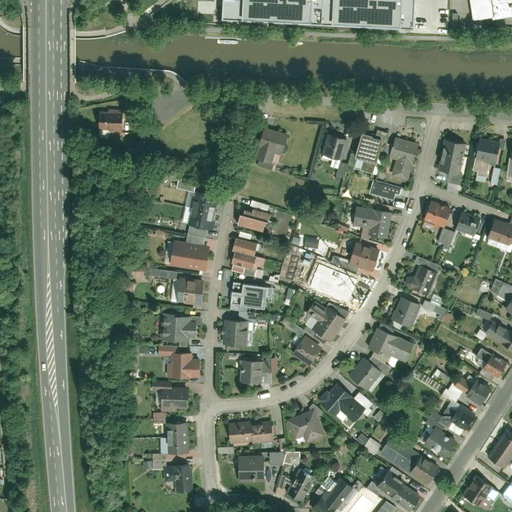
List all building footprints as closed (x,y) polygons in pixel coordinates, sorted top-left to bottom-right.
[(172,0),(149,20),(449,33),(450,0),(172,0)] [(511,13),(511,0),(472,0),(476,17),(496,14),(496,16),(511,13)] [(122,133),(123,112),(98,111),(97,132),(122,133)] [(360,169),(379,174),(390,133),(370,128),(371,125),(364,124),(355,156),(363,159),(360,169)] [(261,128),(254,156),(274,161),(277,152),(284,154),(289,135),(261,128)] [(328,133),(322,154),(342,159),(347,138),(328,133)] [(420,143),(396,136),(390,157),(397,159),(392,175),(406,179),(411,163),(413,164),(420,143)] [(466,142),(444,138),(439,170),(461,173),(466,142)] [(496,162),(500,141),(480,138),(476,159),(496,162)] [(494,166),(491,183),(498,184),(500,167),(494,166)] [(179,178),(177,187),(191,191),(194,182),(179,178)] [(405,207),(410,189),(374,178),(369,196),(405,207)] [(342,189),(341,196),(350,197),(351,190),(342,189)] [(193,193),(187,224),(213,230),(215,224),(220,199),(206,196),(193,193)] [(241,214),(238,224),(263,230),(265,220),(269,221),(273,204),(252,199),(251,202),(248,201),(247,205),(245,204),(242,215),(241,214)] [(424,220),(445,227),(451,207),(430,201),(424,220)] [(388,237),(392,213),(371,209),(370,211),(356,209),(354,222),(368,224),(367,234),(388,237)] [(461,212),(455,231),(475,237),(481,218),(461,212)] [(511,225),(494,219),(487,237),(511,245),(511,241),(511,225)] [(444,244),(443,247),(448,249),(455,231),(443,227),(437,242),(444,244)] [(305,247),(318,248),(319,238),(306,237),(305,247)] [(235,238),(232,250),(235,251),(254,256),(257,244),(235,238)] [(171,267),(207,272),(211,246),(174,241),(171,267)] [(349,263),(374,271),(376,269),(377,266),(376,264),(381,250),(356,242),(349,263)] [(235,251),(232,263),(253,269),(256,257),(254,256),(235,251)] [(322,273),(328,268),(319,259),(313,265),(322,273)] [(438,271),(419,264),(414,277),(407,277),(405,283),(410,287),(428,295),(438,271)] [(347,272),(336,297),(355,305),(365,280),(347,272)] [(177,303),(202,306),(204,280),(180,278),(177,303)] [(265,308),(268,286),(233,281),(230,303),(265,308)] [(431,300),(440,305),(443,298),(434,294),(431,300)] [(393,311),(389,317),(412,328),(422,306),(401,296),(394,312),(393,311)] [(329,305),(313,328),(331,340),(346,317),(329,305)] [(491,318),(492,312),(478,309),(476,315),(491,318)] [(191,317),(162,315),(161,341),(189,343),(190,338),(195,339),(196,322),(191,321),(191,317)] [(481,328),(486,331),(492,320),(487,317),(481,328)] [(485,332),(510,348),(511,345),(511,331),(494,319),(485,332)] [(265,321),(224,320),(223,345),(264,346),(265,321)] [(377,327),(368,348),(386,357),(387,354),(406,363),(415,344),(377,327)] [(305,335),(292,354),(311,367),(324,348),(305,335)] [(193,352),(171,352),(171,378),(193,379),(193,377),(200,377),(201,359),(193,359),(193,352)] [(483,368),(499,378),(507,364),(492,355),(483,368)] [(363,357),(349,375),(368,389),(382,371),(363,357)] [(264,361),(241,360),(240,383),(263,384),(264,361)] [(319,395),(318,400),(334,415),(340,409),(354,422),(366,408),(336,381),(327,391),(326,390),(322,392),(319,395)] [(467,395),(481,404),(490,390),(476,381),(467,395)] [(190,408),(190,388),(161,388),(161,412),(177,412),(177,408),(190,408)] [(315,408),(286,420),(295,439),(303,435),(306,443),(327,435),(315,408)] [(450,421),(465,430),(473,417),(458,408),(450,421)] [(375,416),(378,420),(384,414),(381,410),(375,416)] [(177,423),(166,423),(167,454),(178,454),(190,453),(189,422),(177,423)] [(252,422),(230,422),(230,442),(253,442),(252,423),(252,422)] [(252,423),(253,442),(253,443),(273,442),(273,422),(252,423)] [(511,431),(507,427),(488,456),(505,468),(511,457),(511,431)] [(425,445),(445,458),(457,441),(437,428),(425,445)] [(363,445),(369,438),(362,433),(356,439),(363,445)] [(270,452),(270,464),(285,464),(285,452),(270,452)] [(264,455),(239,455),(240,483),(265,482),(264,455)] [(411,472),(429,484),(440,468),(422,456),(411,472)] [(190,464),(164,466),(165,481),(175,480),(176,494),(193,493),(190,464)] [(299,468),(287,492),(302,500),(315,476),(299,468)] [(377,487),(392,497),(401,484),(402,483),(386,473),(377,487)] [(476,475),(463,495),(478,504),(491,485),(476,475)] [(312,510),(314,511),(333,511),(335,510),(333,509),(351,486),(342,479),(324,502),(321,499),(312,510)] [(511,481),(502,494),(511,500),(511,481)] [(391,499),(409,511),(420,497),(401,484),(392,497),(391,499)] [(368,511),(374,504),(362,495),(349,511),(368,511)] [(393,511),(396,508),(387,500),(376,511),(393,511)]
